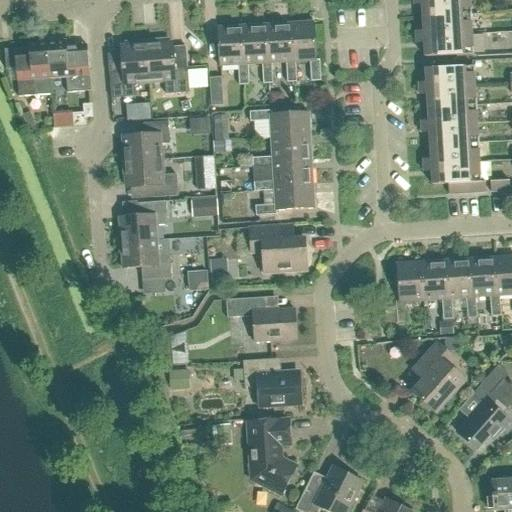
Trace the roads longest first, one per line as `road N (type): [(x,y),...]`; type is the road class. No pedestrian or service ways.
road 1 (residential): [(385,232),(357,248),(323,296),(333,377),(341,395),(375,423),(406,431),(458,480),(460,511)]
road 2 (residential): [(101,284),(97,0)]
road 3 (track): [(0,249),(107,511)]
road 4 (residential): [(385,232),(377,89),(392,58),(391,0)]
road 5 (residential): [(511,225),(385,232)]
